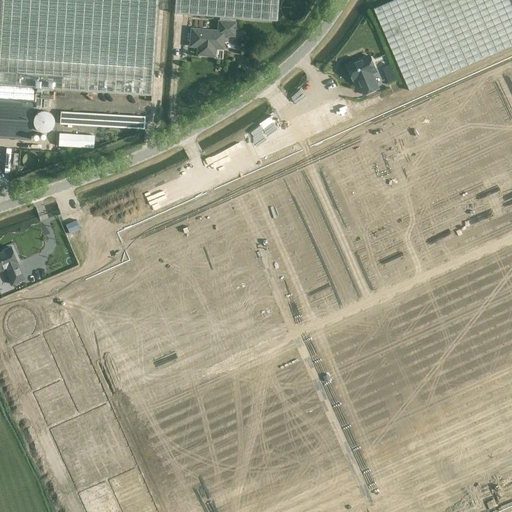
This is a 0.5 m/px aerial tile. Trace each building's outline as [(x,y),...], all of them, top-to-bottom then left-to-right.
[(0,0),(0,137),(31,140),(34,87),(152,95),(157,0),(0,0)] [(175,0),(174,14),(219,17),(219,21),(218,31),(192,29),(190,46),(198,47),(197,55),(214,56),(215,48),(223,49),(224,35),(234,36),(235,23),(236,18),(277,21),(278,0),(175,0)] [(307,8),(307,7),(307,5),(306,3),(305,0),(304,0),(286,0),(285,3),(284,5),(284,7),(284,10),(285,12),(287,15),(289,17),(291,18),(294,19),(297,19),(299,18),(301,17),(303,16),(305,14),(306,12),(307,8)] [(511,0),(393,0),(374,9),(413,96),(511,52),(511,0)] [(360,86),(364,95),(379,88),(372,74),(377,72),(371,56),(363,60),(362,58),(347,65),(354,81),(360,79),(362,85),(360,86)] [(55,117),(55,116),(54,112),(53,110),(52,109),(49,106),(45,106),(41,106),(38,108),(35,112),(34,116),(35,120),(35,121),(37,123),(40,125),(42,126),(44,127),(48,126),(49,125),(51,124),(53,123),(54,121),(55,119),(55,117)] [(60,124),(88,125),(89,113),(61,111),(60,124)] [(88,125),(116,127),(117,114),(89,113),(88,125)] [(117,114),(116,127),(144,129),(145,116),(117,114)] [(59,146),(93,148),(94,135),(59,133),(59,146)] [(12,285),(24,280),(10,247),(0,251),(0,271),(9,268),(10,271),(7,273),(12,285)]
